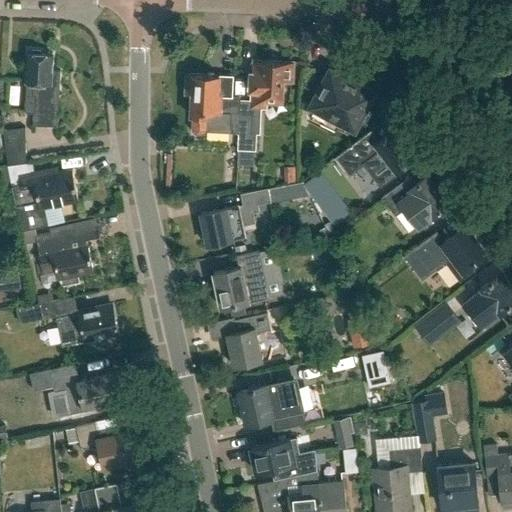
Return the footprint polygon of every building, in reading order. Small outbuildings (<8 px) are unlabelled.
[(41,53),(40,50),(33,50),(31,52),(28,52),(27,70),(24,71),(24,79),(26,81),(24,112),(32,112),(32,125),(38,125),(57,126),(58,96),(61,96),(61,79),(53,79),(53,70),(51,70),(52,53),(41,53)] [(291,82),(292,62),(254,60),(254,65),(252,65),(251,89),(253,89),(253,105),(266,105),(266,98),(281,99),(281,81),(291,82)] [(345,74),(330,66),(310,104),(312,105),(310,109),(315,111),(312,116),(336,128),(337,126),(346,130),(349,124),(355,128),(375,90),(360,82),(362,80),(346,71),(345,74)] [(239,132),(240,114),(239,114),(240,97),(232,96),(233,75),(187,73),(187,93),(192,93),(191,116),(193,116),(192,129),(196,133),(203,133),(207,130),(230,131),(230,132),(238,132),(239,132)] [(239,132),(238,132),(238,148),(256,149),(256,133),(252,132),(252,115),(240,114),(239,132)] [(6,151),(25,149),(25,127),(2,130),(6,151)] [(396,172),(419,155),(405,135),(400,139),(393,129),(376,142),(368,131),(336,155),(349,172),(379,150),(396,172)] [(8,166),(22,231),(48,225),(44,206),(79,199),(72,169),(49,175),(48,169),(34,172),(32,163),(8,166)] [(418,227),(440,211),(443,215),(458,204),(444,185),(439,189),(427,174),(410,188),(404,180),(382,197),(395,214),(403,208),(418,227)] [(244,225),(255,223),(253,213),(259,212),(258,205),(271,202),(268,188),(240,193),(242,204),(239,205),(239,203),(201,212),(208,244),(246,236),(244,225)] [(331,235),(353,226),(348,213),(326,222),(331,235)] [(77,275),(93,271),(88,244),(85,244),(84,240),(99,237),(96,222),(36,235),(35,228),(23,231),(26,243),(37,241),(39,249),(38,249),(43,274),(57,272),(59,279),(62,278),(63,285),(79,282),(77,275)] [(470,265),(487,253),(465,224),(444,240),(437,230),(404,255),(422,279),(446,261),(459,279),(473,269),(470,265)] [(269,296),(259,250),(236,255),(238,266),(214,272),(222,307),(269,296)] [(499,314),(511,304),(511,286),(501,271),(480,287),(481,289),(464,302),(472,312),(469,314),(476,323),(478,321),(481,325),(498,312),(499,314)] [(429,344),(460,321),(446,302),(415,324),(429,344)] [(34,305),(22,307),(25,323),(37,320),(34,305)] [(118,330),(113,305),(91,310),(91,307),(78,310),(78,312),(60,316),(64,333),(69,332),(70,340),(84,337),(84,339),(88,339),(89,341),(99,339),(98,337),(103,336),(102,333),(118,330)] [(259,345),(256,333),(271,330),(267,311),(233,319),(236,331),(227,333),(234,365),(260,360),(261,364),(287,358),(283,340),(259,345)] [(352,349),(376,343),(372,327),(348,332),(352,349)] [(511,344),(502,352),(511,365),(511,344)] [(369,387),(390,382),(383,350),(362,355),(369,387)] [(79,381),(75,363),(29,373),(33,391),(53,386),(54,391),(65,389),(70,413),(81,411),(80,407),(124,398),(119,372),(79,381)] [(280,390),(278,381),(266,384),(266,383),(238,389),(246,424),(271,419),(273,431),(303,424),(300,412),(298,412),(293,387),(280,390)] [(431,398),(413,401),(420,442),(438,439),(431,398)] [(335,418),(337,430),(342,429),(345,442),(354,441),(349,415),(335,418)] [(99,437),(96,421),(75,426),(76,427),(65,429),(65,431),(68,444),(79,442),(80,449),(99,445),(105,471),(117,468),(116,464),(137,459),(137,457),(139,456),(137,446),(135,447),(131,430),(99,437)] [(378,511),(410,509),(406,472),(421,471),(418,434),(376,438),(379,468),(374,469),(378,511)] [(280,478),(285,477),(317,470),(315,448),(300,452),(296,436),(251,446),(256,472),(278,467),(280,478)] [(511,453),(497,455),(496,444),(483,445),(486,475),(498,474),(501,500),(502,500),(502,506),(511,505),(511,453)] [(347,472),(358,471),(356,447),(344,448),(347,472)] [(441,511),(459,511),(479,510),(474,463),(437,466),(441,511)] [(320,511),(318,482),(319,482),(317,470),(285,477),(287,494),(262,499),(264,511),(287,511),(289,511),(288,511),(320,511)] [(318,482),(320,511),(346,511),(343,479),(319,482),(318,482)] [(134,511),(133,504),(122,506),(117,483),(95,487),(81,491),(84,508),(87,507),(88,511),(134,511)] [(60,511),(59,498),(31,501),(31,511),(60,511)]
